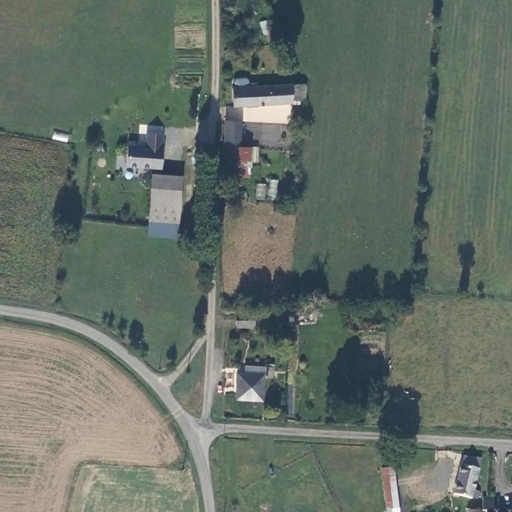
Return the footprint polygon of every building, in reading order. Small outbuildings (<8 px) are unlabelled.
[(264,36),(272,33),(268,20),(260,22),(264,36)] [(294,100),(293,85),(251,86),(251,79),(249,77),(236,77),(234,80),(234,87),(232,87),(233,105),(294,102),(294,100)] [(294,100),(306,100),(306,85),(293,85),(294,100)] [(241,120),(226,119),(225,145),(239,146),(241,120)] [(281,142),(282,124),(263,123),(262,142),(281,142)] [(55,131),(53,138),(67,142),(69,135),(55,131)] [(239,146),(225,145),(225,155),(225,163),(250,164),(251,147),(239,146)] [(164,148),(125,146),(124,166),(163,168),(164,148)] [(225,163),(225,176),(249,178),(250,164),(225,163)] [(183,177),(153,175),(150,234),(180,236),(183,177)] [(269,179),(267,199),(276,200),(278,180),(269,179)] [(266,199),(266,183),(256,183),(256,199),(266,199)] [(258,327),(258,318),(240,318),(240,327),(258,327)] [(275,364),(249,363),(248,375),(240,375),(240,386),(244,386),(244,397),(257,397),(257,401),(268,401),(268,375),(275,375),(275,364)] [(456,493),(478,498),(480,491),(474,489),(481,457),(465,455),(464,463),(462,463),(456,493)] [(400,511),(394,466),(380,468),(386,511),(400,511)] [(482,497),(482,499),(482,509),(485,510),(484,511),(511,511),(511,508),(494,508),(493,497),(486,497),(482,497)]
